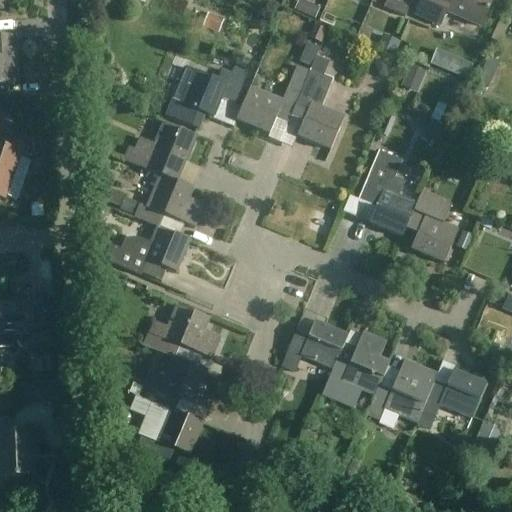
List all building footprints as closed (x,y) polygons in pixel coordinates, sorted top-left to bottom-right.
[(386,0),(383,8),(404,17),(411,0),(386,0)] [(480,27),(491,0),(420,0),(414,15),(439,26),(445,12),(480,27)] [(226,35),(227,22),(208,21),(207,34),(226,35)] [(0,62),(16,62),(15,38),(0,38),(0,62)] [(41,67),(50,55),(38,47),(29,58),(41,67)] [(343,119),(320,109),(332,81),(322,77),(328,63),(315,57),(309,73),(291,119),(303,124),(296,139),(329,152),(343,119)] [(16,62),(0,62),(0,86),(17,85),(16,62)] [(288,126),(291,119),(309,73),(296,67),(281,102),(249,88),(235,123),(268,136),(275,121),(288,126)] [(232,70),(230,74),(221,71),(217,82),(192,72),(179,105),(172,102),(166,118),(198,131),(204,116),(213,120),(220,102),(233,107),(246,75),(232,70)] [(0,122),(2,118),(8,120),(13,105),(0,106),(0,122)] [(161,125),(154,144),(139,138),(134,150),(129,148),(123,162),(159,177),(159,176),(178,184),(178,183),(196,139),(161,125)] [(40,142),(31,142),(32,158),(41,157),(40,142)] [(0,198),(4,200),(18,158),(24,160),(28,150),(7,143),(4,150),(0,148),(0,198)] [(358,201),(376,208),(370,224),(402,237),(406,229),(416,204),(398,197),(404,183),(394,179),(402,162),(379,152),(368,178),(373,180),(371,185),(366,183),(358,201)] [(159,229),(159,228),(164,217),(195,230),(205,208),(190,201),(194,190),(178,183),(178,184),(159,176),(159,177),(146,208),(139,205),(133,219),(156,229),(157,228),(159,229)] [(123,197),(98,187),(93,198),(118,209),(123,197)] [(416,204),(406,229),(417,234),(410,251),(443,265),(457,231),(442,225),(450,206),(421,194),(416,204)] [(191,242),(159,228),(159,229),(157,228),(156,229),(149,246),(136,240),(127,241),(122,251),(110,246),(103,261),(140,277),(141,275),(162,284),(162,283),(167,271),(177,275),(191,242)] [(0,348),(12,348),(12,336),(28,336),(29,343),(45,343),(44,314),(30,314),(29,303),(0,304),(0,348)] [(175,360),(175,359),(180,348),(212,361),(221,339),(205,333),(210,321),(175,306),(167,328),(153,322),(143,347),(172,359),(173,359),(175,360)] [(295,334),(281,368),(295,374),(301,358),(332,371),(333,372),(337,361),(338,361),(348,338),(314,323),(308,339),(295,334)] [(349,366),(338,361),(337,361),(333,372),(332,371),(321,398),(353,411),(361,393),(374,398),(374,399),(379,388),(389,364),(379,360),(386,344),(362,334),(356,350),(349,366)] [(207,372),(175,359),(175,360),(173,359),(172,359),(165,377),(154,372),(148,386),(153,388),(147,402),(169,411),(169,410),(172,411),(177,399),(209,413),(219,389),(203,383),(207,372)] [(384,412),(416,425),(433,383),(434,383),(437,376),(404,362),(391,393),(379,388),(374,399),(374,398),(366,417),(379,423),(384,412)] [(433,383),(416,425),(434,433),(439,422),(434,420),(440,407),(472,421),(486,386),(452,372),(446,388),(434,383),(433,383)] [(204,424),(172,411),(169,410),(169,411),(160,433),(151,429),(147,438),(142,436),(136,450),(169,463),(174,451),(190,458),(204,424)] [(0,478),(32,477),(30,434),(7,435),(7,420),(0,419),(0,478)] [(135,477),(131,487),(140,490),(144,480),(135,477)] [(18,511),(37,503),(30,488),(11,496),(18,511)]
